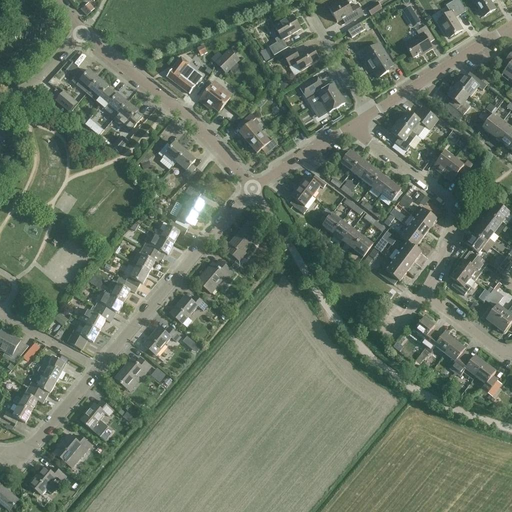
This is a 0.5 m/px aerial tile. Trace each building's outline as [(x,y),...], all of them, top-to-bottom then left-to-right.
[(465,12),(457,0),(456,0),(455,0),(446,7),(450,14),(438,22),(449,39),(454,36),(462,31),(454,19),(465,12)] [(491,4),(497,0),(476,0),(473,2),(484,18),(495,10),(491,4)] [(350,23),(363,15),(358,6),(350,10),(345,1),(337,5),(336,4),(327,9),(336,23),(346,17),(350,23)] [(377,4),(367,10),(371,17),(381,10),(377,4)] [(55,17),(50,10),(45,13),(50,20),(55,17)] [(283,41),(300,30),(292,18),(273,29),(279,38),(274,42),(276,45),(268,49),(273,57),(287,49),(283,41)] [(351,39),(365,31),(361,24),(347,32),(351,39)] [(429,45),(434,42),(425,28),(416,33),(418,37),(404,46),(413,60),(423,53),(425,55),(432,50),(429,45)] [(382,65),(388,61),(378,46),(361,56),(376,80),(387,73),(382,65)] [(300,72),(318,62),(311,49),(297,57),(293,50),(282,56),(287,63),(293,59),(300,72)] [(225,76),(239,62),(228,51),(214,65),(225,76)] [(511,81),(511,54),(503,67),(507,70),(503,75),(511,81)] [(203,79),(188,68),(189,66),(181,59),(166,78),(184,92),(189,96),(203,79)] [(89,90),(98,80),(88,71),(85,75),(80,72),(71,83),(76,87),(80,82),(89,90)] [(458,88),(468,96),(470,98),(478,87),(483,91),(486,86),(471,75),(467,79),(466,78),(458,88)] [(316,79),(299,89),(305,99),(316,92),(318,95),(306,101),(318,120),(328,114),(328,115),(344,105),(333,86),(323,91),(316,79)] [(98,80),(89,90),(89,91),(86,95),(100,107),(109,96),(105,92),(108,88),(98,80)] [(214,82),(209,89),(199,102),(216,116),(231,96),(214,82)] [(468,96),(458,88),(456,87),(448,97),(456,103),(453,108),(464,116),(467,111),(465,110),(468,105),(464,102),(468,96)] [(77,104),(63,92),(55,102),(70,113),(77,104)] [(100,107),(105,111),(110,115),(109,117),(113,121),(127,104),(117,96),(114,100),(109,96),(100,107)] [(113,121),(118,115),(128,123),(124,127),(129,131),(138,120),(133,117),(137,112),(127,104),(113,121)] [(422,109),(418,114),(415,119),(408,114),(401,124),(399,122),(398,123),(416,136),(418,137),(425,127),(430,131),(438,121),(422,109)] [(482,129),(492,136),(503,122),(494,114),(482,129)] [(239,135),(248,145),(261,134),(256,128),(259,125),(251,116),(239,126),(244,131),(239,135)] [(502,144),(511,129),(511,128),(503,122),(492,136),(502,144)] [(416,136),(398,123),(391,133),(399,139),(395,144),(406,153),(410,148),(409,147),(416,136)] [(511,129),(502,144),(511,151),(511,149),(511,129)] [(261,134),(248,145),(256,155),(261,151),(266,156),(277,146),(273,141),(270,144),(261,134)] [(295,148),(306,141),(302,135),(291,142),(295,148)] [(122,137),(112,149),(118,154),(127,142),(122,137)] [(158,155),(163,159),(172,167),(176,163),(185,152),(175,144),(171,148),(167,145),(158,155)] [(185,152),(176,163),(186,172),(182,176),(187,180),(196,169),(191,165),(195,161),(185,152)] [(433,168),(442,176),(454,159),(445,152),(433,168)] [(341,165),(351,173),(360,160),(350,153),(341,165)] [(454,159),(442,176),(452,183),(459,173),(464,176),(472,165),(467,161),(464,166),(454,159)] [(351,173),(361,180),(371,168),(360,160),(351,173)] [(371,188),(381,176),(371,168),(361,180),(371,188)] [(371,188),(381,196),(391,183),(381,176),(371,188)] [(299,188),(312,198),(320,188),(323,190),(326,185),(315,177),(312,181),(307,178),(299,188)] [(339,190),(341,186),(334,180),(331,184),(339,190)] [(391,183),(381,196),(391,203),(401,191),(391,183)] [(341,191),(349,197),(352,193),(343,187),(341,191)] [(192,198),(186,209),(198,216),(205,204),(198,200),(200,195),(188,188),(185,194),(192,198)] [(312,198),(299,188),(291,199),(296,202),(292,207),(304,215),(307,210),(305,208),(312,198)] [(176,200),(183,194),(179,190),(172,197),(176,200)] [(360,199),(352,193),(349,197),(357,203),(360,199)] [(417,203),(424,208),(429,202),(421,196),(417,203)] [(412,203),(404,197),(399,205),(407,211),(412,203)] [(344,204),(352,210),(355,207),(347,200),(344,204)] [(360,206),(369,213),(372,208),(364,202),(360,206)] [(489,214),(502,223),(509,213),(497,204),(489,214)] [(178,219),(175,224),(187,231),(190,226),(192,227),(198,216),(186,209),(182,207),(179,211),(183,214),(180,220),(178,219)] [(363,213),(355,207),(352,210),(360,216),(363,213)] [(380,214),(372,208),(369,213),(377,218),(380,214)] [(415,219),(429,230),(437,220),(422,209),(415,219)] [(390,215),(394,218),(397,221),(401,216),(393,211),(390,215)] [(482,224),(494,233),(502,223),(489,214),(482,224)] [(323,228),(333,235),(343,223),(332,215),(323,228)] [(364,219),(372,226),(375,222),(367,216),(364,219)] [(429,230),(415,219),(408,229),(422,239),(429,230)] [(383,228),(375,222),(372,226),(380,232),(383,228)] [(244,253),(261,234),(248,223),(229,245),(232,248),(227,253),(238,263),(246,255),(244,253)] [(343,223),(333,235),(343,243),(353,230),(343,223)] [(159,230),(156,235),(173,245),(180,234),(184,236),(187,231),(175,224),(172,229),(167,227),(164,233),(159,230)] [(474,234),(491,247),(486,243),(494,233),(482,224),(474,234)] [(415,249),(422,239),(408,229),(400,239),(406,243),(415,249)] [(363,238),(353,230),(343,243),(354,251),(363,238)] [(145,236),(142,233),(136,242),(139,244),(145,236)] [(385,234),(381,239),(386,243),(387,242),(391,245),(394,241),(385,234)] [(479,253),(482,249),(487,253),(491,247),(474,234),(466,244),(479,253)] [(173,245),(156,235),(156,236),(161,238),(155,249),(145,244),(142,249),(162,260),(165,256),(167,256),(173,245)] [(373,246),(363,238),(354,251),(364,258),(373,246)] [(406,243),(399,252),(415,264),(422,254),(415,249),(406,243)] [(139,263),(137,267),(149,274),(155,263),(160,265),(162,260),(142,249),(140,254),(139,253),(135,261),(139,263)] [(392,262),(407,274),(415,264),(399,252),(392,262)] [(456,269),(470,279),(474,274),(478,277),(488,265),(471,252),(464,261),(463,260),(456,269)] [(506,258),(506,259),(502,256),(493,268),(500,273),(503,269),(504,270),(510,261),(506,258)] [(226,281),(232,273),(219,262),(215,266),(212,264),(197,283),(210,294),(223,279),(226,281)] [(407,274),(392,262),(388,268),(384,266),(378,274),(394,286),(397,281),(400,283),(407,274)] [(125,283),(137,289),(140,284),(143,286),(149,274),(137,267),(130,278),(128,277),(125,283)] [(464,296),(470,287),(474,282),(470,279),(456,269),(450,278),(454,281),(451,286),(464,296)] [(496,285),(500,280),(494,275),(491,281),(496,285)] [(109,289),(107,294),(124,303),(130,292),(134,295),(137,289),(125,283),(122,288),(118,285),(114,292),(109,289)] [(486,320),(495,328),(506,313),(497,306),(503,297),(494,290),(485,301),(495,308),(486,320)] [(89,306),(113,319),(116,314),(118,315),(124,303),(107,294),(111,297),(105,308),(98,304),(98,305),(92,301),(89,306)] [(203,312),(207,307),(195,297),(191,302),(185,297),(169,315),(182,326),(197,307),(203,312)] [(82,317),(79,322),(82,323),(87,326),(99,332),(105,322),(110,324),(113,319),(89,306),(96,310),(89,321),(82,317)] [(506,313),(495,328),(503,334),(511,322),(511,306),(507,313),(506,313)] [(413,331),(409,337),(425,349),(435,336),(431,333),(436,327),(425,318),(414,332),(413,331)] [(74,333),(71,338),(68,343),(80,350),(86,340),(93,344),(99,332),(87,326),(82,323),(79,322),(82,323),(80,328),(84,330),(81,337),(74,333)] [(176,343),(180,338),(168,328),(165,333),(159,328),(143,346),(155,357),(171,339),(176,343)] [(11,338),(1,332),(0,333),(0,350),(5,353),(2,358),(14,364),(27,349),(19,344),(20,342),(11,337),(11,338)] [(444,355),(455,342),(445,334),(440,340),(435,336),(425,349),(430,353),(434,348),(444,355)] [(455,342),(444,355),(454,363),(450,368),(455,372),(465,360),(461,356),(465,350),(455,342)] [(43,376),(56,383),(62,373),(55,369),(58,364),(46,357),(43,362),(49,365),(43,376)] [(475,379),(485,365),(475,357),(470,363),(465,360),(455,372),(461,376),(462,374),(467,378),(471,382),(474,378),(475,379)] [(146,373),(150,368),(140,359),(136,364),(131,360),(115,380),(126,390),(143,371),(146,373)] [(484,386),(480,391),(485,395),(487,394),(492,398),(502,385),(496,381),(495,382),(491,379),(496,373),(485,365),(475,379),(484,386)] [(31,383),(28,389),(45,399),(48,394),(50,395),(56,383),(43,376),(37,373),(34,378),(41,381),(37,387),(31,383)] [(13,402),(19,406),(31,413),(38,402),(42,404),(45,399),(28,389),(25,394),(25,395),(22,401),(15,397),(13,402)] [(108,418),(113,412),(101,402),(96,407),(94,405),(80,422),(100,438),(108,428),(99,421),(105,415),(108,418)] [(31,413),(19,406),(13,417),(6,413),(3,418),(15,425),(18,420),(25,424),(31,413)] [(87,451),(91,447),(79,437),(75,442),(69,436),(54,454),(66,465),(82,447),(87,451)] [(62,483),(66,478),(54,468),(50,473),(44,468),(29,486),(41,496),(46,491),(50,496),(58,487),(53,483),(57,478),(62,483)] [(0,505),(7,511),(8,511),(18,501),(0,485),(0,505)]
